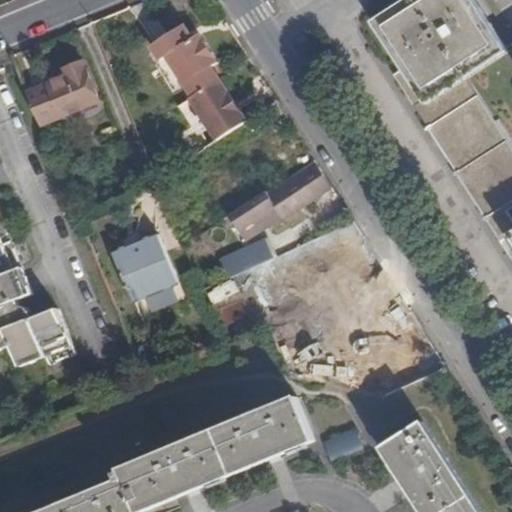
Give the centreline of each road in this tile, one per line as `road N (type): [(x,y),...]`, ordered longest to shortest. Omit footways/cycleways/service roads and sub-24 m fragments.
road 1 (unclassified): [(511,422),(268,43)]
road 2 (unclassified): [(511,302),(323,11)]
